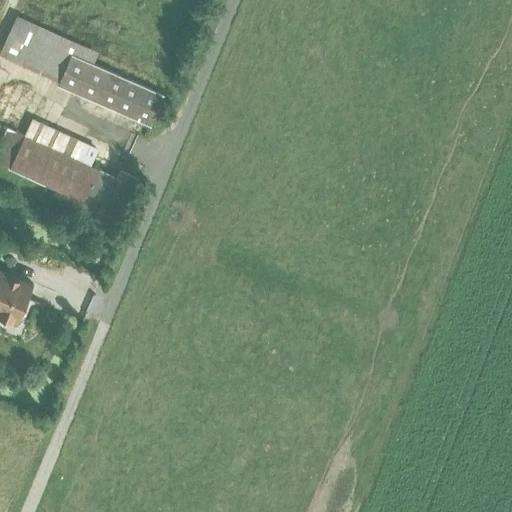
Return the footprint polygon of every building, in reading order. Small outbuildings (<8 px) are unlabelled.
[(0,0),(0,13),(4,15),(10,0),(0,0)] [(157,52),(151,49),(45,0),(26,0),(1,54),(156,126),(171,93),(143,81),(157,52)] [(75,0),(157,37),(168,13),(139,0),(75,0)] [(72,159),(79,142),(10,112),(0,134),(0,168),(44,187),(39,198),(71,212),(90,168),(72,159)] [(0,324),(21,334),(35,303),(0,287),(0,324)]
